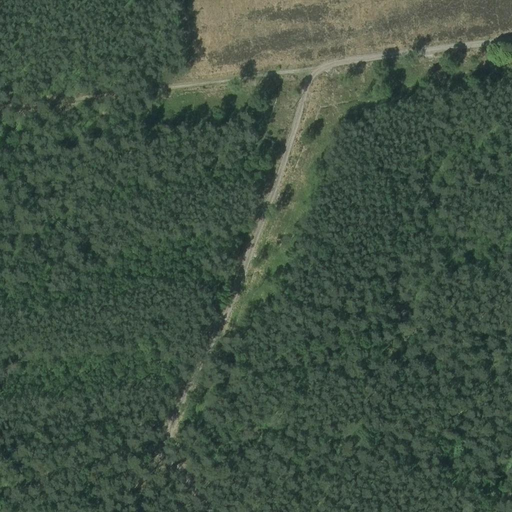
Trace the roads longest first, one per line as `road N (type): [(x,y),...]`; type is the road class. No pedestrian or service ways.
road 1 (track): [(511,39),(0,108)]
road 2 (track): [(313,68),(170,424),(166,442),(179,482),(201,511)]
